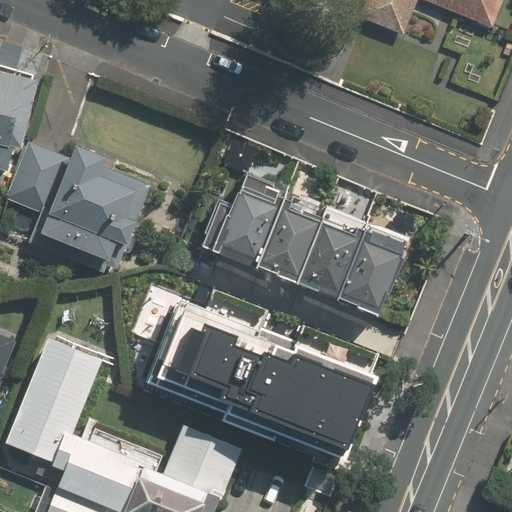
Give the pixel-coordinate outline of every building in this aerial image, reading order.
[(366,0),(360,15),(403,33),(416,0),(428,0),(492,27),(503,0),(366,0)] [(41,55),(0,41),(0,62),(34,74),(41,55)] [(22,146),(37,79),(0,70),(0,167),(8,170),(14,144),(22,146)] [(258,148),(229,137),(218,163),(247,175),(258,148)] [(108,264),(117,268),(151,182),(105,163),(108,155),(78,143),(72,157),(30,140),(8,196),(42,209),(30,240),(105,270),(108,264)] [(257,264),(282,204),(240,187),(225,224),(228,225),(219,249),(257,264)] [(299,281),(323,221),(282,204),(257,264),(299,281)] [(339,298),(364,237),(323,221),(299,281),(339,298)] [(364,237),(339,298),(381,314),(405,254),(364,237)] [(346,458),(386,360),(178,281),(137,374),(346,458)] [(0,422),(7,405),(0,402),(0,387),(19,342),(0,334),(0,422)] [(104,358),(50,336),(8,440),(43,454),(36,471),(50,477),(48,484),(57,488),(47,511),(216,511),(242,447),(186,424),(166,474),(147,467),(148,464),(74,434),(104,358)] [(511,472),(499,467),(492,481),(486,495),(511,505),(511,489),(509,488),(511,482),(511,472)]
